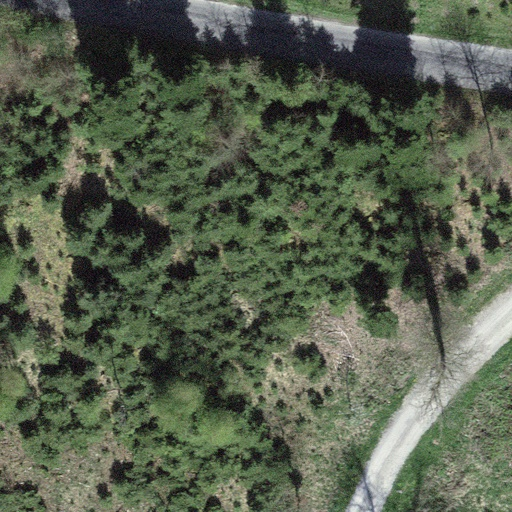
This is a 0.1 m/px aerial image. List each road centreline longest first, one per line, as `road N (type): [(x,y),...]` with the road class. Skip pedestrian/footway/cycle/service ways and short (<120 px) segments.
road 1 (tertiary): [(511,73),(94,0)]
road 2 (track): [(362,511),(387,455),(455,366),(511,316)]
